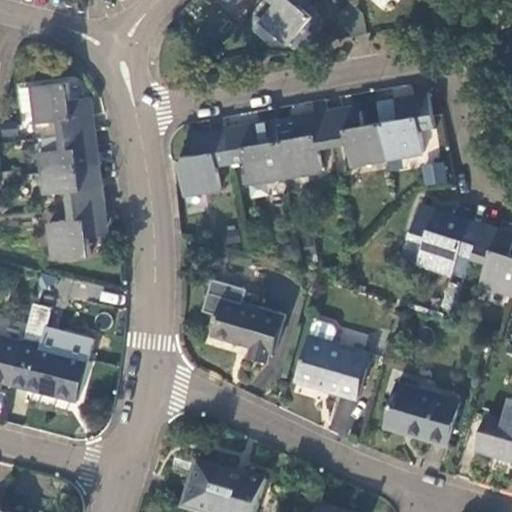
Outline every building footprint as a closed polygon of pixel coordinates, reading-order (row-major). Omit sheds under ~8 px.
[(217,0),(232,12),(241,0),(217,0)] [(267,0),(276,7),(261,24),(289,47),(313,19),(299,8),(306,0),(267,0)] [(58,124),(60,138),(94,133),(92,117),(87,118),(85,101),(71,103),(69,95),(68,85),(19,92),(22,116),(34,114),(36,127),(58,124)] [(399,122),(381,126),(388,162),(425,156),(421,134),(435,131),(429,97),(414,100),(415,105),(397,108),(399,122)] [(351,168),(388,162),(381,126),(363,128),(361,114),(344,117),(343,112),(327,115),(333,150),(348,146),(351,168)] [(296,126),(295,120),(276,124),(279,143),(286,180),(323,173),(319,151),(333,150),(327,115),(313,117),(314,123),(296,126)] [(295,120),(296,126),(314,123),(313,117),(295,120)] [(279,143),(276,124),(258,127),(259,132),(243,134),(242,130),(225,132),(231,168),(246,165),(250,186),(286,180),(279,143)] [(217,170),(231,168),(225,132),(209,135),(210,140),(192,143),(195,158),(178,161),(185,198),(220,192),(217,170)] [(39,155),(42,176),(99,168),(96,150),(94,133),(60,138),(62,153),(39,155)] [(192,138),(192,143),(210,140),(209,135),(192,138)] [(422,163),(423,185),(446,184),(445,162),(422,163)] [(67,194),(68,208),(104,204),(101,186),(99,168),(42,176),(45,197),(67,194)] [(106,220),(104,204),(68,208),(70,223),(49,226),(54,262),(90,258),(89,248),(88,240),(103,237),(101,221),(106,220)] [(459,257),(473,262),(484,229),(453,219),(452,223),(435,218),(437,213),(421,208),(410,242),(425,247),(418,267),(418,268),(452,279),(459,257)] [(447,217),(437,213),(435,218),(452,223),(453,219),(447,217)] [(481,288),(511,297),(511,259),(510,259),(511,252),(511,243),(498,239),(500,234),(484,229),(473,262),(488,266),(481,288)] [(511,237),(509,237),(500,234),(498,239),(511,243),(511,237)] [(401,261),(418,267),(425,247),(410,242),(405,250),(401,261)] [(216,318),(210,338),(234,345),(249,350),(247,360),(266,365),(267,361),(271,363),(284,319),(241,307),(244,294),(213,285),(204,314),(216,318)] [(51,308),(33,303),(23,347),(13,386),(45,394),(75,401),(86,361),(41,349),(46,327),(51,308)] [(315,325),(311,339),(299,383),(331,393),(357,400),(369,357),(370,355),(334,344),(338,331),(335,326),(320,321),(315,325)] [(80,336),(46,327),(41,349),(86,361),(94,363),(97,353),(78,348),(80,336)] [(0,382),(13,386),(23,347),(0,341),(0,382)] [(461,403),(400,385),(387,430),(421,440),(448,448),(461,403)] [(349,433),(353,399),(328,397),(324,431),(349,433)] [(511,408),(506,427),(487,422),(476,457),(499,464),(511,467),(511,408)] [(258,511),(266,484),(240,477),(239,481),(223,477),(197,470),(185,511),(258,511)]
